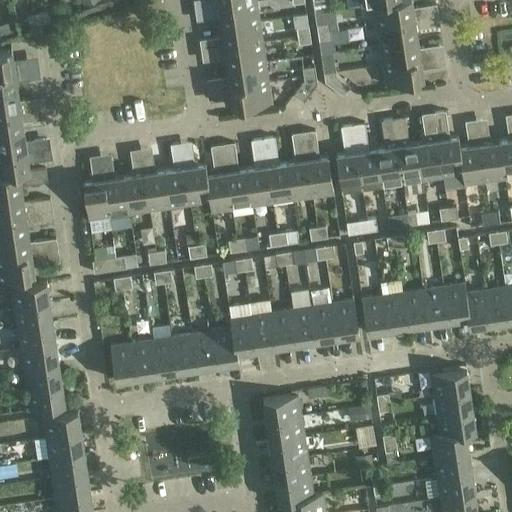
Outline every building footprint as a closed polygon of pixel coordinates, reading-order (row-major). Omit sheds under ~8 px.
[(260,21),(257,0),(215,7),(216,18),(221,17),(222,26),(260,21)] [(412,0),(396,0),(375,3),(375,4),(378,23),(420,17),(418,6),(413,7),(412,0)] [(195,31),(213,30),(213,9),(194,10),(195,31)] [(421,28),(420,17),(378,23),(381,44),(418,38),(416,29),(421,28)] [(263,41),(260,21),(222,26),(224,35),(219,36),(221,47),(263,41)] [(329,22),(317,24),(318,32),(330,30),(329,22)] [(310,34),(309,25),(297,27),(298,36),(310,34)] [(332,39),(330,30),(318,32),(319,41),(332,39)] [(312,42),(310,34),(298,36),(299,44),(312,42)] [(419,47),(418,38),(381,44),(384,64),(426,58),(424,47),(419,47)] [(266,61),(263,41),(221,47),(222,58),(227,57),(229,67),(266,61)] [(0,51),(0,72),(20,70),(18,59),(14,59),(12,49),(0,51)] [(219,50),(198,51),(199,72),(220,71),(219,50)] [(427,68),(426,58),(384,64),(387,85),(424,79),(423,69),(427,68)] [(269,81),(266,61),(229,67),(230,76),(225,77),(227,87),(269,81)] [(323,64),(324,73),(336,71),(335,62),(323,64)] [(303,67),(304,76),(316,74),(315,66),(303,67)] [(22,80),(20,70),(0,72),(0,93),(18,90),(17,81),(22,80)] [(344,95),(351,85),(337,75),(336,71),(324,73),(326,82),(344,95)] [(304,101),(318,83),(316,74),(304,76),(305,80),(294,94),(304,101)] [(272,102),(269,81),(227,87),(228,98),(233,98),(235,108),(272,102)] [(20,100),(18,90),(0,93),(0,113),(26,110),(24,99),(20,100)] [(28,121),(26,110),(0,113),(0,134),(24,131),(23,122),(28,121)] [(460,146),(459,135),(450,137),(446,110),(434,112),(444,176),(463,173),(464,173),(460,146)] [(444,176),(434,112),(422,114),(426,140),(418,142),(423,179),(444,176)] [(423,179),(418,142),(410,143),(406,116),(394,118),(403,182),(423,179)] [(403,182),(394,118),(382,120),(386,146),(377,148),(383,185),(403,182)] [(383,185),(377,148),(369,149),(365,122),(353,124),(363,188),(383,185)] [(363,188),(353,124),(341,126),(345,153),(336,154),(342,191),(363,188)] [(320,156),(316,130),(304,132),(313,195),(334,192),(329,155),(320,156)] [(26,140),(24,131),(0,134),(0,155),(32,150),(31,139),(26,140)] [(313,195),(304,132),(292,133),(296,160),(288,161),(293,198),(313,195)] [(511,176),(511,133),(509,134),(510,139),(500,140),(506,177),(511,176)] [(293,198),(288,161),(279,162),(275,136),(263,138),(273,202),(293,198)] [(506,177),(500,140),(491,141),(490,137),(479,138),(486,180),(506,177)] [(273,202),(263,138),(251,139),(255,166),(247,167),(253,205),(273,202)] [(486,180),(479,138),(469,140),(469,145),(460,146),(464,173),(463,173),(465,183),(486,180)] [(253,205),(247,167),(239,169),(235,142),(223,144),(233,208),(253,205)] [(233,208),(223,144),(211,145),(215,172),(208,173),(207,173),(211,200),(210,200),(212,211),(233,208)] [(34,161),(32,150),(0,155),(0,175),(30,171),(30,170),(29,162),(34,161)] [(207,173),(208,173),(206,163),(196,164),(196,159),(185,161),(191,203),(210,200),(211,200),(207,173)] [(191,203),(185,161),(174,163),(174,167),(165,169),(171,206),(191,203)] [(171,206),(165,169),(156,170),(155,165),(144,167),(151,209),(171,206)] [(151,209),(144,167),(133,169),(134,173),(125,175),(130,212),(151,209)] [(46,168),(30,170),(30,171),(0,175),(0,196),(23,193),(22,185),(48,181),(46,168)] [(130,212),(125,175),(116,176),(115,171),(104,173),(110,215),(130,212)] [(110,215),(104,173),(93,175),(94,179),(84,181),(89,218),(110,215)] [(24,201),(23,193),(0,196),(0,216),(52,209),(51,197),(24,201)] [(458,217),(457,205),(448,207),(450,219),(458,217)] [(450,219),(448,207),(440,208),(441,220),(450,219)] [(54,221),(52,209),(0,216),(0,237),(29,233),(28,225),(54,221)] [(501,223),(499,210),(490,212),(492,224),(501,223)] [(418,224),(416,211),(408,213),(410,225),(418,224)] [(492,224),(490,212),(482,213),(483,225),(492,224)] [(410,225),(408,213),(399,214),(401,226),(410,225)] [(378,230),(376,217),(367,219),(369,231),(378,230)] [(369,231),(367,219),(359,220),(361,232),(369,231)] [(326,225),(318,226),(320,238),(328,237),(326,225)] [(320,238),(318,226),(309,227),(311,240),(320,238)] [(446,240),(444,228),(435,229),(437,241),(446,240)] [(437,241),(435,229),(427,230),(429,243),(437,241)] [(508,242),(506,230),(498,231),(500,243),(508,242)] [(288,243),(286,231),(278,232),(279,244),(288,243)] [(500,243),(498,231),(489,232),(491,245),(500,243)] [(279,244),(278,232),(269,234),(271,246),(279,244)] [(30,241),(29,233),(0,237),(0,258),(58,249),(57,237),(30,241)] [(406,246),(404,234),(395,235),(396,247),(406,246)] [(396,247),(395,235),(387,236),(389,249),(396,247)] [(467,236),(458,237),(460,249),(469,248),(467,236)] [(248,249),(246,237),(237,238),(239,251),(248,249)] [(239,251),(237,238),(229,240),(231,252),(239,251)] [(364,252),(362,240),(354,241),(356,254),(364,252)] [(207,255),(205,243),(197,244),(199,257),(207,255)] [(199,257),(197,244),(188,246),(190,258),(199,257)] [(335,257),(333,245),(324,246),(326,258),(335,257)] [(326,258),(324,246),(316,247),(318,259),(326,258)] [(60,261),(58,249),(0,258),(0,279),(35,274),(34,265),(60,261)] [(167,261),(165,249),(157,250),(158,263),(167,261)] [(158,263),(157,250),(148,252),(150,264),(158,263)] [(294,263),(292,251),(284,252),(286,264),(294,263)] [(286,264),(284,252),(264,255),(266,267),(286,264)] [(125,255),(116,256),(118,269),(127,267),(125,255)] [(264,255),(252,257),(243,258),(245,270),(266,267),(264,255)] [(116,256),(93,260),(94,272),(118,269),(116,256)] [(245,270),(243,258),(235,259),(237,271),(245,270)] [(213,275),(211,263),(204,264),(206,276),(213,275)] [(206,276),(204,264),(194,265),(196,278),(206,276)] [(173,281),(171,269),(163,270),(165,282),(173,281)] [(165,282),(163,270),(154,271),(156,284),(165,282)] [(132,287),(131,275),(122,276),(124,288),(132,287)] [(124,288),(122,276),(114,277),(116,290),(124,288)] [(12,286),(15,306),(50,301),(47,280),(12,286)] [(465,291),(467,291),(465,281),(444,285),(449,320),(468,317),(469,317),(465,291)] [(449,320),(444,285),(423,288),(429,323),(449,320)] [(511,320),(506,285),(486,288),(491,323),(511,320)] [(429,323),(423,288),(403,291),(408,326),(429,323)] [(486,288),(467,291),(465,291),(469,317),(468,317),(469,327),(491,323),(486,288)] [(408,326),(403,291),(383,294),(388,329),(408,326)] [(388,329),(383,294),(362,297),(368,332),(388,329)] [(354,298),(334,301),(339,336),(360,333),(354,298)] [(53,321),(50,301),(15,306),(18,327),(53,321)] [(339,336),(334,301),(313,304),(319,339),(339,336)] [(319,339),(313,304),(293,307),(298,343),(319,339)] [(298,343),(293,307),(272,311),(278,346),(298,343)] [(278,346),(272,311),(252,314),(257,349),(278,346)] [(257,349),(252,314),(230,317),(232,326),(233,326),(237,352),(238,352),(257,349)] [(56,342),(53,321),(18,327),(21,347),(56,342)] [(240,361),(238,352),(237,352),(233,326),(232,326),(214,329),(219,364),(240,361)] [(219,364),(214,329),(193,332),(198,367),(219,364)] [(198,367),(193,332),(173,335),(178,371),(198,367)] [(178,371),(173,335),(152,338),(157,374),(178,371)] [(157,374),(152,338),(132,342),(137,377),(157,374)] [(59,362),(56,342),(21,347),(24,368),(59,362)] [(137,377),(132,342),(111,345),(116,380),(137,377)] [(62,383),(59,362),(24,368),(27,388),(62,383)] [(432,373),(435,394),(470,389),(467,368),(432,373)] [(66,404),(62,383),(27,388),(30,409),(66,404)] [(473,409),(470,389),(435,394),(438,414),(473,409)] [(264,398),(267,419),(302,414),(299,393),(264,398)] [(389,393),(377,394),(378,402),(390,400),(389,393)] [(392,410),(390,400),(378,402),(379,411),(392,410)] [(476,431),(473,409),(438,414),(441,433),(441,435),(467,431),(467,432),(476,431)] [(43,415),(46,435),(82,430),(79,410),(43,415)] [(305,434),(302,414),(267,419),(270,439),(305,434)] [(13,444),(36,441),(35,430),(12,433),(13,444)] [(85,450),(82,430),(46,435),(50,456),(85,450)] [(470,451),(467,432),(467,431),(441,435),(441,433),(431,435),(435,456),(470,451)] [(383,435),(384,443),(396,441),(395,433),(383,435)] [(308,454),(305,434),(270,439),(273,460),(308,454)] [(398,450),(396,441),(384,443),(386,452),(398,450)] [(88,471),(85,450),(50,456),(53,476),(88,471)] [(473,472),(470,451),(435,456),(438,477),(473,472)] [(311,475),(308,454),(273,460),(276,480),(311,475)] [(173,485),(186,482),(182,464),(169,466),(173,485)] [(208,482),(208,465),(187,465),(186,481),(208,482)] [(25,483),(45,477),(42,468),(23,473),(25,483)] [(91,491),(88,471),(53,476),(56,497),(91,491)] [(476,492),(473,472),(438,477),(441,497),(476,492)] [(314,495),(314,494),(311,475),(276,480),(279,502),(288,500),(288,499),(314,495)] [(372,477),(374,486),(386,485),(385,475),(372,477)] [(387,493),(386,485),(374,486),(375,494),(387,493)] [(91,511),(94,511),(91,491),(56,497),(58,511),(91,511)] [(326,511),(323,492),(314,494),(314,495),(288,499),(288,500),(290,511),(326,511)] [(479,511),(476,492),(441,497),(442,511),(479,511)] [(0,508),(16,507),(15,495),(0,496),(0,508)]
